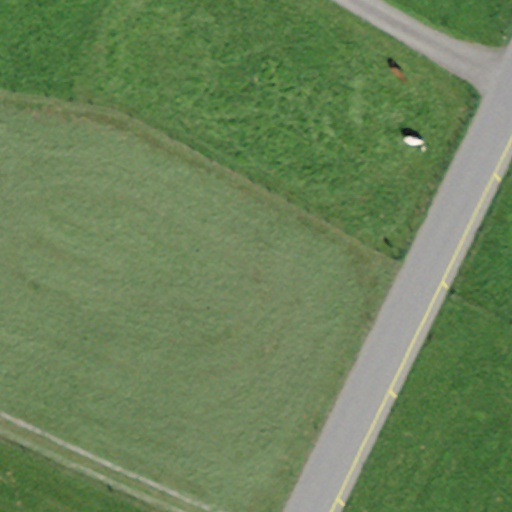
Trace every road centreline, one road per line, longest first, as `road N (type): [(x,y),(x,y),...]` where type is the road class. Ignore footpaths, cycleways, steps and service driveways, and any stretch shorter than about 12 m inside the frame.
road 1 (unclassified): [(511,102),(320,511)]
road 2 (track): [(200,511),(0,419)]
